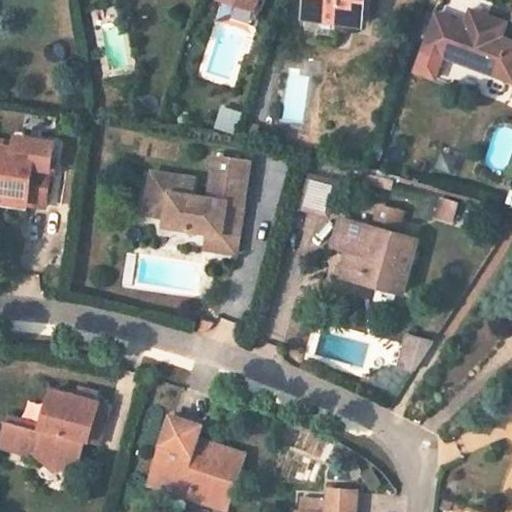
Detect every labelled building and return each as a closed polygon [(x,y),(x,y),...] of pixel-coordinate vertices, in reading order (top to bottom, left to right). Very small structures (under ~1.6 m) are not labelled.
[(259,0),(230,0),(238,2),(234,14),(253,21),(259,0)] [(363,24),(366,0),(309,0),(307,17),(320,19),(318,39),(338,42),(340,21),(363,24)] [(511,80),(511,42),(501,38),(507,23),(472,10),(466,24),(437,13),(424,48),(453,58),(511,80)] [(241,114),(222,108),(216,127),(235,133),(241,114)] [(254,138),(257,127),(244,123),(241,135),(254,138)] [(53,142),(17,138),(16,146),(15,151),(0,149),(0,194),(9,196),(9,202),(46,206),(53,142)] [(188,231),(207,234),(210,234),(208,250),(214,251),(215,251),(221,252),(239,254),(242,229),(225,226),(228,203),(246,206),(252,163),(229,160),(218,159),(212,201),(193,198),(195,182),(153,176),(151,192),(147,216),(169,219),(168,228),(188,231)] [(330,212),(335,183),(311,179),(305,207),(330,212)] [(0,201),(9,202),(9,196),(0,194),(0,201)] [(376,221),(402,227),(406,210),(380,203),(376,221)] [(406,284),(418,237),(341,216),(334,244),(348,248),(342,275),(360,279),(362,273),(406,284)] [(404,289),(406,284),(362,273),(360,279),(404,289)] [(101,437),(109,411),(93,406),(95,398),(79,393),(77,401),(52,394),(44,420),(50,421),(46,432),(38,430),(40,425),(12,417),(3,445),(30,454),(31,451),(40,454),(39,456),(78,468),(85,440),(87,434),(101,437)] [(228,510),(247,455),(211,444),(210,447),(199,444),(204,426),(173,416),(153,478),(196,492),(193,500),(228,510)] [(100,444),(101,437),(87,434),(85,440),(100,444)] [(151,486),(193,500),(196,492),(153,478),(151,486)] [(357,511),(358,494),(331,492),(330,511),(357,511)]
